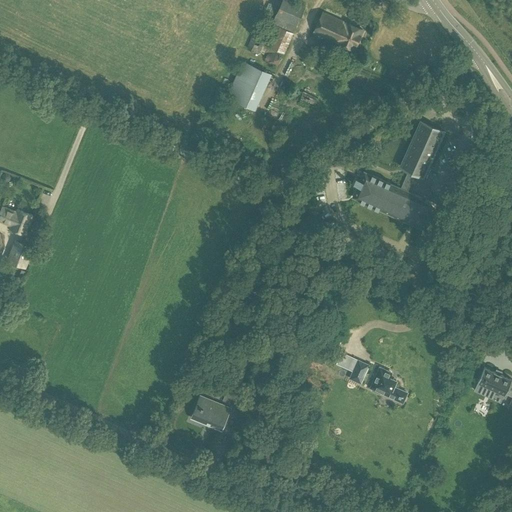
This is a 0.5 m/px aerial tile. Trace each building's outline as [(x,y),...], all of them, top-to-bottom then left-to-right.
[(290,0),(282,0),(272,23),(293,32),(305,6),(290,0)] [(323,12),(314,32),(337,42),(354,49),(363,29),(346,22),(323,12)] [(280,27),(271,48),(284,53),(293,33),(280,27)] [(256,29),(248,48),(263,55),(272,37),(256,29)] [(247,64),(230,100),(254,111),(271,75),(247,64)] [(303,92),(298,104),(313,110),(318,99),(303,92)] [(401,167),(423,177),(443,132),(421,122),(401,167)] [(261,152),(256,163),(264,166),(269,155),(261,152)] [(358,186),(353,197),(360,200),(359,203),(421,230),(422,228),(426,230),(428,225),(427,225),(431,216),(432,217),(432,215),(433,211),(405,198),(408,192),(390,184),(392,181),(373,173),(371,175),(364,172),(361,180),(357,179),(354,185),(358,186)] [(2,207),(0,213),(0,221),(11,225),(10,228),(26,233),(33,215),(17,209),(16,212),(2,207)] [(24,264),(31,246),(18,241),(11,259),(24,264)] [(13,281),(5,300),(11,303),(19,283),(13,281)] [(350,346),(341,367),(349,370),(357,349),(350,346)] [(358,360),(353,371),(364,376),(369,365),(358,360)] [(479,382),(476,389),(477,389),(485,393),(488,385),(505,393),(506,392),(511,394),(511,398),(509,406),(511,407),(511,382),(511,379),(501,374),(495,371),(484,366),(478,381),(479,382)] [(393,387),(396,380),(389,377),(391,373),(379,368),(370,388),(372,388),(371,390),(380,394),(380,392),(402,402),(405,397),(400,395),(401,391),(393,387)] [(420,386),(413,383),(403,407),(425,416),(441,375),(427,369),(420,386)] [(227,392),(223,401),(236,406),(234,411),(241,414),(247,401),(227,392)] [(202,410),(198,419),(219,428),(219,429),(220,429),(228,409),(230,410),(230,409),(200,397),(200,398),(206,400),(203,407),(202,407),(201,410),(202,410)]
